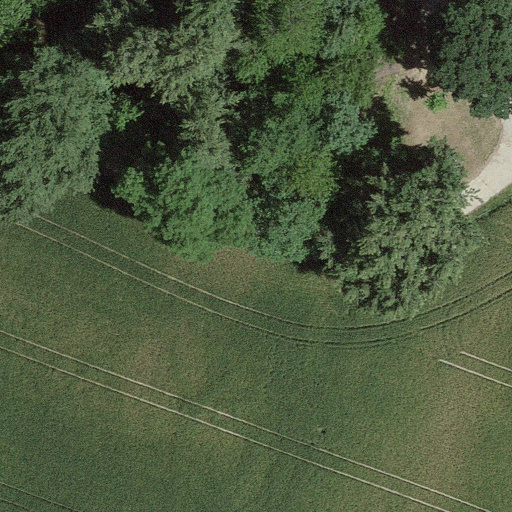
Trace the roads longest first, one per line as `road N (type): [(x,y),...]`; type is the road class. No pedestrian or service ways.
road 1 (unclassified): [(511,161),(495,182),(398,235),(294,241),(0,108)]
road 2 (unclassified): [(511,95),(464,64),(443,0)]
